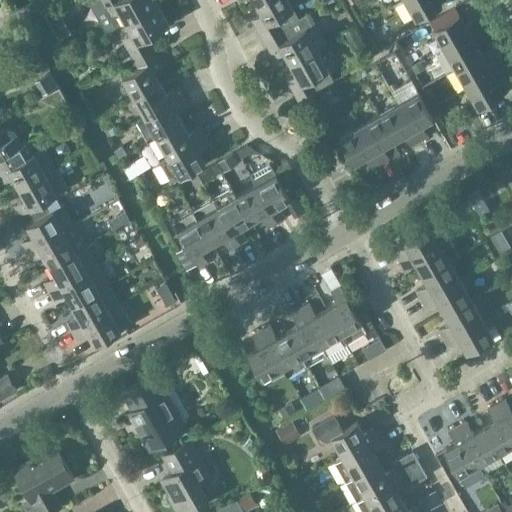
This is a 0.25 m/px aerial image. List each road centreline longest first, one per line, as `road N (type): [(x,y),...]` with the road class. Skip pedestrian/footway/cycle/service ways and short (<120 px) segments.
road 1 (residential): [(72,390),(351,236)]
road 2 (residential): [(351,236),(310,163),(252,125),(234,103),(199,0)]
road 3 (residential): [(351,236),(511,144)]
road 4 (residential): [(440,395),(351,236)]
road 5 (residential): [(72,390),(0,255)]
road 6 (residential): [(461,511),(409,423),(412,410),(440,395)]
road 7 (residential): [(140,511),(72,390)]
